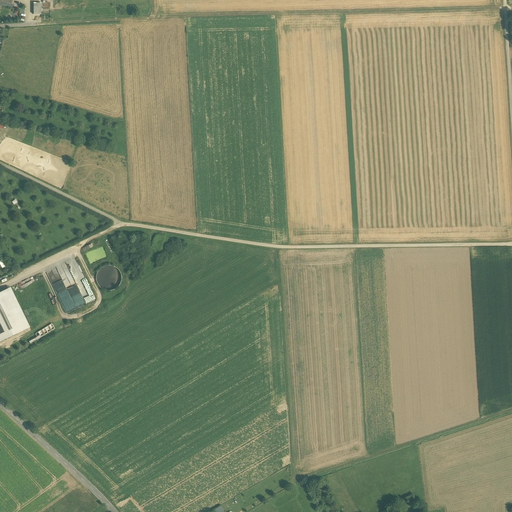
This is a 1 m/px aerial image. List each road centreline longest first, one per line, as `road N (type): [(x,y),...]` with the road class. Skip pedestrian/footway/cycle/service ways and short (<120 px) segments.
road 1 (track): [(511,9),(0,26)]
road 2 (track): [(511,244),(277,246),(123,226)]
road 3 (track): [(0,163),(123,226),(0,285)]
road 4 (track): [(293,481),(277,246)]
road 5 (track): [(293,481),(511,410)]
road 6 (secondary): [(114,511),(0,403)]
road 7 (track): [(504,0),(511,127)]
